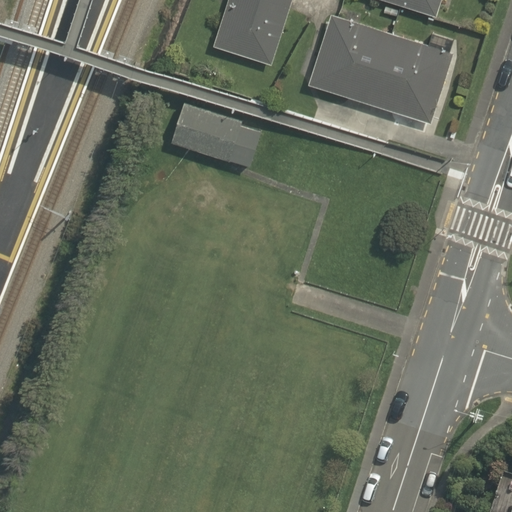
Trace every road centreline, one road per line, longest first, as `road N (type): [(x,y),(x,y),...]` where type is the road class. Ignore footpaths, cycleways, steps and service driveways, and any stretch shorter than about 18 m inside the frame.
road 1 (tertiary): [(511,142),(448,341)]
road 2 (tertiary): [(448,341),(393,511)]
